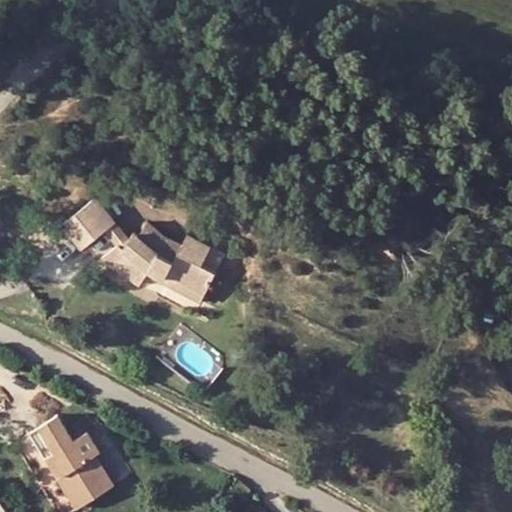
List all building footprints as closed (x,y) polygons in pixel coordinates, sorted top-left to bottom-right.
[(62,222),(74,233),(83,224),(105,201),(79,178),(42,212),(57,227),(62,222)] [(100,239),(93,250),(87,245),(73,263),(115,284),(123,267),(141,273),(144,267),(182,277),(187,258),(173,254),(179,231),(160,226),(157,237),(115,223),(100,239)] [(100,239),(83,224),(74,233),(87,245),(93,250),(100,239)] [(182,277),(144,267),(141,273),(139,279),(178,290),(182,277)] [(35,422),(52,450),(53,449),(57,447),(71,469),(67,471),(86,502),(125,477),(106,449),(112,445),(97,423),(81,432),(65,404),(35,422)] [(53,449),(67,471),(71,469),(57,447),(53,449)] [(0,507),(11,501),(0,484),(0,483),(0,507)]
